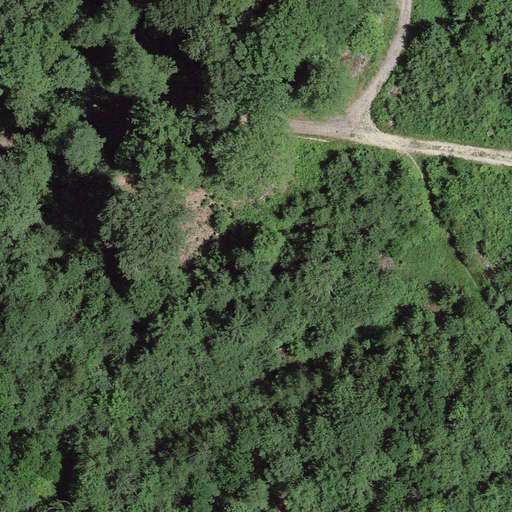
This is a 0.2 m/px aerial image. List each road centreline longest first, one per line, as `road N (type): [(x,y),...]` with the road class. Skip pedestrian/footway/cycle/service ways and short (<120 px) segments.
road 1 (track): [(0,143),(147,105),(511,154)]
road 2 (track): [(338,132),(384,78),(409,0)]
